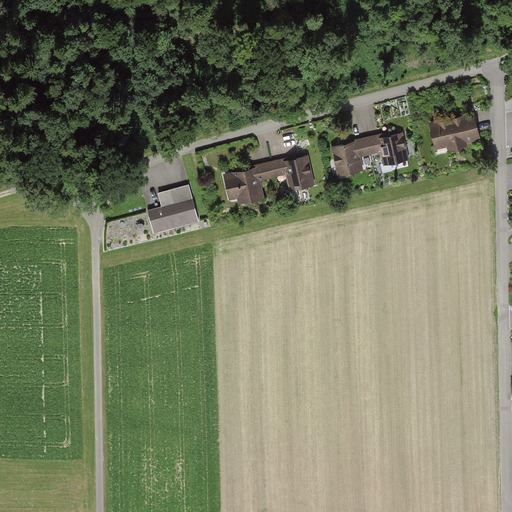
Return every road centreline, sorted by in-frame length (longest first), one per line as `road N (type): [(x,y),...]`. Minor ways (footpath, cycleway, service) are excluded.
road 1 (residential): [(100,511),(95,215),(115,184),(181,150),(496,65)]
road 2 (residential): [(508,511),(496,65)]
